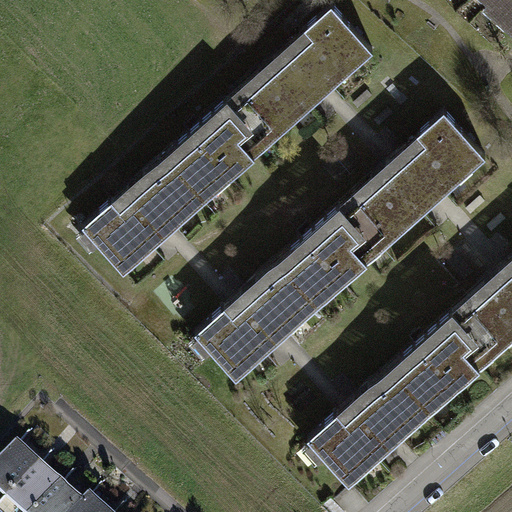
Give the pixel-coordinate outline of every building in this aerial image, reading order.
[(511,0),(456,0),(498,34),(510,20),(511,21),(511,0)] [(369,48),(328,1),(300,25),(309,35),(232,103),(223,93),(170,140),(179,149),(115,206),(106,197),(78,221),(119,268),(369,48)] [(482,153),(441,107),(413,131),(422,141),(345,209),(336,199),(283,245),(292,255),(227,311),(219,302),(190,327),(231,373),(482,153)] [(511,330),(511,266),(457,315),(448,306),(396,352),(404,362),(341,418),(333,408),(303,434),(344,480),(511,330)] [(9,449),(0,458),(0,503),(31,469),(9,449)] [(31,469),(0,503),(0,511),(32,511),(53,489),(31,469)] [(53,489),(32,511),(72,511),(75,509),(53,489)] [(72,511),(93,511),(82,501),(75,509),(72,511)]
